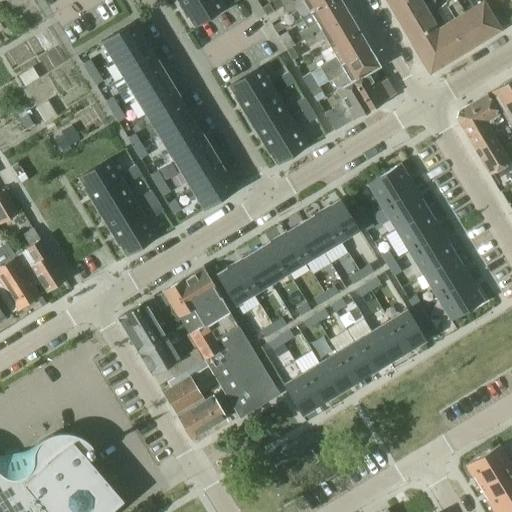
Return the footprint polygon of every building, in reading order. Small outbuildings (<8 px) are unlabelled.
[(225,9),(219,0),(180,0),(177,2),(193,28),(225,9)] [(273,11),(266,16),(270,23),(287,13),(295,8),(301,18),(309,13),(330,0),(292,0),(283,6),(273,11)] [(307,29),(300,33),(303,39),(347,14),(339,0),(330,0),(309,13),(301,18),(307,29)] [(400,24),(425,10),(431,6),(435,1),(434,0),(402,0),(390,7),(400,24)] [(453,0),(455,1),(479,41),(487,36),(489,37),(494,34),(494,31),(499,28),(480,0),(453,0)] [(473,45),(479,41),(455,1),(446,7),(454,19),(444,24),(461,52),(465,49),(468,49),(473,47),(473,45)] [(269,4),(262,9),(266,16),(273,11),(269,4)] [(410,40),(434,25),(425,10),(400,24),(410,40)] [(347,14),(303,39),(308,47),(324,38),(330,47),(358,31),(347,14)] [(286,27),(283,21),(272,28),(276,33),(286,27)] [(145,40),(133,22),(100,41),(112,60),(145,40)] [(432,70),(461,52),(444,24),(436,29),(434,25),(410,40),(427,69),(432,70)] [(327,63),(320,67),(324,74),(367,47),(358,31),(330,47),(321,53),(327,63)] [(278,37),(284,48),(293,43),(287,33),(278,37)] [(123,79),(156,59),(145,40),(112,60),(123,79)] [(293,43),(284,48),(290,58),(298,53),(293,43)] [(367,47),(324,74),(328,81),(329,80),(335,90),(350,81),(351,80),(352,81),(366,72),(367,72),(378,66),(367,47)] [(135,97),(167,78),(156,59),(123,79),(135,97)] [(95,70),(90,61),(83,65),(88,74),(95,70)] [(275,94),(259,67),(227,87),(243,113),(275,94)] [(320,67),(302,78),(306,84),(314,79),(324,74),(320,67)] [(32,68),(19,76),(25,86),(38,78),(32,68)] [(102,81),(95,70),(88,74),(95,85),(102,81)] [(294,83),(288,72),(281,76),(287,87),(294,83)] [(366,72),(352,81),(368,110),(394,94),(389,85),(386,79),(375,86),(367,72),(366,72)] [(146,116),(179,96),(167,78),(135,97),(146,116)] [(314,79),(306,84),(316,101),(324,96),(314,79)] [(343,102),(324,113),(334,130),(368,110),(352,81),(351,80),(350,81),(335,90),(343,102)] [(511,91),(506,81),(490,91),(511,128),(511,91)] [(291,120),(275,94),(243,113),(259,140),(291,120)] [(481,132),(489,127),(501,120),(486,94),(457,111),(455,117),(466,136),(479,128),(481,132)] [(190,115),(179,96),(146,116),(157,135),(190,115)] [(118,107),(112,98),(105,102),(111,111),(118,107)] [(310,109),(303,98),(296,102),(303,113),(310,109)] [(47,102),(36,108),(44,122),(55,116),(47,102)] [(125,118),(118,107),(111,111),(118,123),(125,118)] [(316,118),(310,109),(303,113),(309,123),(316,118)] [(27,114),(20,118),(26,128),(33,124),(27,114)] [(202,134),(190,115),(157,135),(169,153),(202,134)] [(307,146),(291,120),(259,140),(275,166),(307,146)] [(71,125),(60,131),(62,135),(68,146),(79,140),(71,125)] [(511,181),(511,167),(489,127),(481,132),(479,128),(466,136),(498,190),(511,181)] [(141,145),(134,134),(127,139),(134,149),(141,145)] [(213,152),(202,134),(169,153),(180,172),(213,152)] [(62,135),(56,139),(63,152),(70,148),(68,146),(62,135)] [(147,155),(141,145),(134,149),(140,159),(147,155)] [(192,191),(224,171),(213,152),(180,172),(192,191)] [(125,185),(109,159),(77,178),(93,204),(125,185)] [(401,163),(367,184),(381,207),(415,187),(401,163)] [(141,176),(135,165),(128,170),(134,180),(141,176)] [(236,190),(224,171),(192,191),(203,209),(236,190)] [(163,182),(157,172),(150,176),(156,186),(163,182)] [(170,192),(163,182),(156,186),(163,197),(170,192)] [(141,211),(125,185),(93,204),(109,231),(141,211)] [(415,187),(381,207),(395,230),(429,210),(415,187)] [(5,190),(0,193),(0,225),(19,214),(5,190)] [(157,201),(150,191),(143,195),(150,206),(157,201)] [(340,199),(321,210),(340,241),(358,230),(340,199)] [(174,215),(181,210),(174,200),(167,204),(174,215)] [(163,212),(157,201),(150,206),(156,216),(163,212)] [(360,206),(354,210),(360,221),(367,216),(360,206)] [(321,210),(304,221),(323,252),(340,241),(321,210)] [(429,210),(395,230),(409,253),(442,232),(429,210)] [(157,237),(141,211),(109,231),(125,257),(157,237)] [(367,216),(360,221),(366,231),(373,227),(367,216)] [(304,221),(286,232),(305,262),(323,252),(304,221)] [(45,291),(64,280),(32,228),(21,235),(37,260),(29,265),(45,291)] [(286,232),(269,242),(288,273),(305,262),(286,232)] [(442,232),(409,253),(423,275),(456,255),(442,232)] [(269,242),(252,253),(270,284),(288,273),(269,242)] [(7,245),(0,249),(0,297),(9,313),(16,309),(16,310),(39,296),(14,257),(7,245)] [(388,251),(381,255),(387,266),(394,262),(388,251)] [(252,253),(234,263),(253,294),(270,284),(252,253)] [(456,255),(423,275),(436,298),(470,277),(456,255)] [(394,262),(387,266),(393,276),(400,272),(394,262)] [(234,263),(216,275),(234,305),(253,294),(234,263)] [(369,265),(358,271),(362,278),(373,272),(369,265)] [(162,291),(197,348),(204,360),(208,367),(239,418),(279,394),(202,267),(162,291)] [(358,271),(348,278),(352,284),(362,278),(358,271)] [(376,277),(366,283),(370,290),(380,284),(376,277)] [(470,277),(436,298),(451,321),(484,301),(470,277)] [(366,283),(355,290),(360,296),(370,290),(366,283)] [(334,286),(323,293),(328,299),(338,293),(334,286)] [(323,293),(313,299),(317,306),(328,299),(323,293)] [(415,296),(408,301),(415,311),(421,307),(415,296)] [(0,322),(1,322),(2,317),(9,313),(0,297),(0,322)] [(151,315),(152,316),(160,311),(151,298),(117,318),(127,335),(139,328),(136,324),(151,315)] [(341,298),(331,305),(335,312),(345,305),(341,298)] [(306,303),(296,309),(300,316),(310,310),(306,303)] [(422,307),(415,311),(421,321),(428,317),(422,307)] [(324,309),(313,315),(318,322),(328,316),(324,309)] [(407,309),(388,320),(407,351),(425,340),(407,309)] [(162,333),(152,316),(151,315),(136,324),(139,328),(127,335),(138,353),(164,337),(173,332),(170,328),(162,333)] [(313,315),(303,321),(307,328),(318,322),(313,315)] [(282,318),(271,324),(276,331),(286,325),(282,318)] [(388,320),(371,331),(389,362),(407,351),(388,320)] [(271,324),(261,331),(265,338),(276,331),(271,324)] [(289,330),(279,336),(283,343),(293,337),(289,330)] [(371,331),(353,342),(372,372),(389,362),(371,331)] [(279,336),(268,343),(272,350),(283,343),(279,336)] [(164,337),(138,353),(152,375),(167,366),(174,378),(204,360),(197,348),(178,360),(164,337)] [(353,342),(336,352),(355,383),(372,372),(353,342)] [(336,352),(318,363),(337,394),(355,383),(336,352)] [(162,392),(175,414),(202,398),(189,378),(208,367),(204,360),(174,378),(167,382),(170,387),(162,392)] [(318,363),(301,373),(320,404),(337,394),(318,363)] [(301,373),(283,385),(301,415),(320,404),(301,373)] [(204,402),(177,418),(189,438),(190,437),(224,417),(212,397),(204,402)] [(177,418),(204,402),(202,398),(175,414),(177,418)] [(0,511),(109,511),(123,501),(85,457),(86,457),(87,458),(88,458),(90,458),(91,458),(92,457),(92,456),(93,456),(94,455),(94,453),(93,450),(92,449),(91,447),(89,444),(87,442),(84,440),(82,438),(79,437),(76,436),(71,434),(67,434),(64,433),(62,433),(57,434),(54,435),(52,435),(48,436),(46,438),(42,440),(36,445),(29,450),(26,451),(19,453),(14,454),(8,455),(4,456),(0,456),(0,511)] [(511,466),(499,445),(466,466),(480,489),(511,469),(511,466)] [(511,469),(480,489),(494,511),(511,500),(511,469)] [(511,511),(511,500),(494,511),(493,511),(511,511)]
